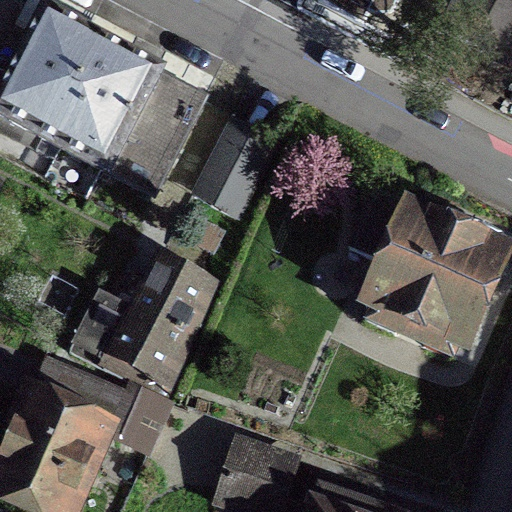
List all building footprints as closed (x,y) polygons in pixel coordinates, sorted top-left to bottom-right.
[(0,116),(103,170),(156,68),(45,11),(0,97),(0,116)] [(229,156),(215,180),(232,189),(245,165),(229,156)] [(511,302),(511,256),(428,222),(383,331),(483,372),(511,302)] [(173,400),(223,303),(164,272),(114,369),(173,400)] [(92,511),(125,439),(37,400),(0,484),(0,506),(13,511),(92,511)] [(286,511),(300,472),(248,456),(230,511),(286,511)]
